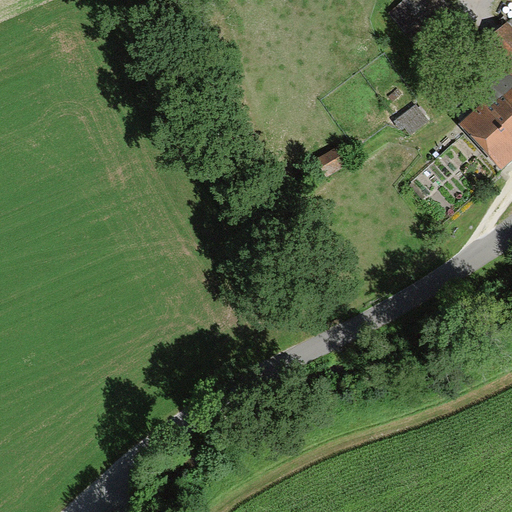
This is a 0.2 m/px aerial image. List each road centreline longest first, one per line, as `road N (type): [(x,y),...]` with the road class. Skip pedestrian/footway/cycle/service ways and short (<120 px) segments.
road 1 (unclassified): [(82,511),(203,404),(467,264),(511,229)]
road 2 (track): [(341,335),(247,221),(116,0)]
